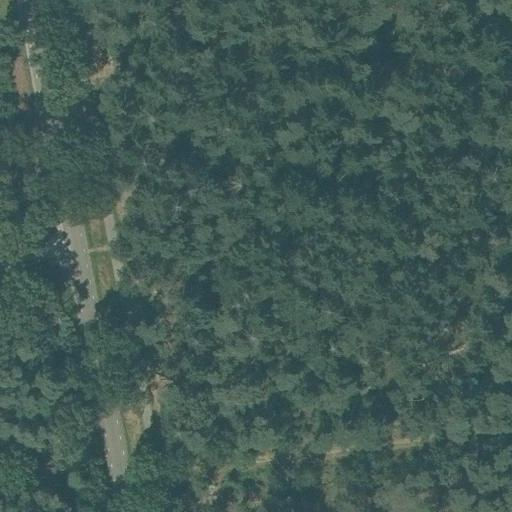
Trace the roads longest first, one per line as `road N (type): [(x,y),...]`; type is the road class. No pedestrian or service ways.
road 1 (tertiary): [(128,511),(28,0)]
road 2 (track): [(511,430),(123,483)]
